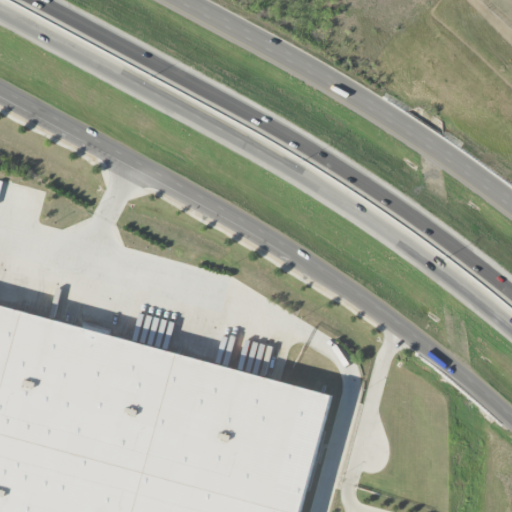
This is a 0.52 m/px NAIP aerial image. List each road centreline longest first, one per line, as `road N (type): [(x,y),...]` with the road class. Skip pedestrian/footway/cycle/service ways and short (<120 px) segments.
road 1 (secondary): [(0,91),(314,268),(444,361),(511,423)]
road 2 (motorway): [(0,13),(278,162),(511,328)]
road 3 (motorway): [(511,292),(329,162),(33,0)]
road 4 (secondary): [(511,207),(407,132),(179,0)]
